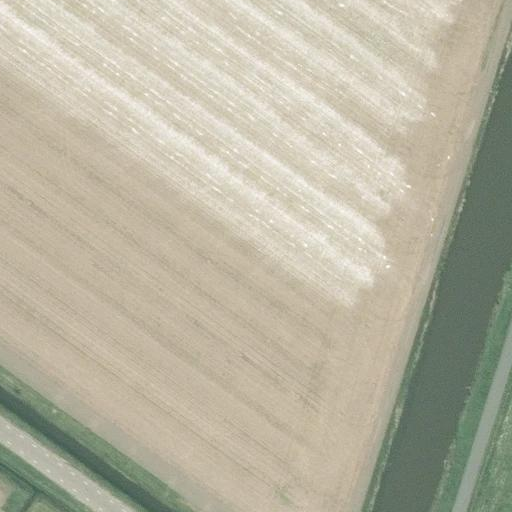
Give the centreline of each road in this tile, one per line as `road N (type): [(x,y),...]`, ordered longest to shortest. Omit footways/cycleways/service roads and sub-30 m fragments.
road 1 (unclassified): [(456,511),(511,335)]
road 2 (tertiary): [(113,511),(0,429)]
